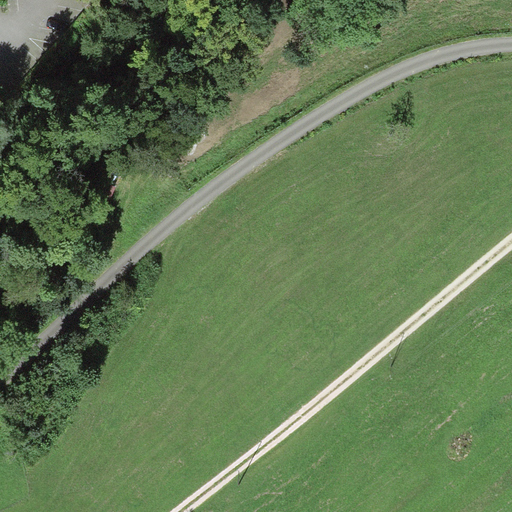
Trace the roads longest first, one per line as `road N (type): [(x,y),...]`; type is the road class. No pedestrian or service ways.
road 1 (track): [(0,380),(207,189),(313,115),(418,59),(511,42)]
road 2 (track): [(511,239),(177,511)]
